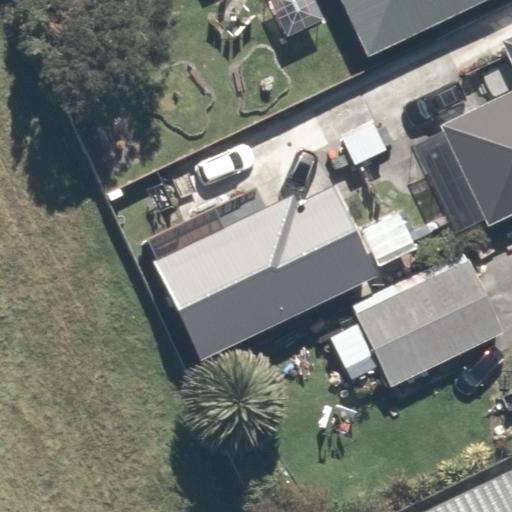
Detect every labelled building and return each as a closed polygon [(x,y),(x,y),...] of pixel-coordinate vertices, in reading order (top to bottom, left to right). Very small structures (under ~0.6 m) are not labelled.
[(341,0),(369,59),(494,0),(341,0)] [(511,38),(504,42),(510,56),(502,58),(511,80),(511,155),(511,156),(511,158),(511,38)] [(455,43),(362,87),(363,90),(324,109),(339,142),(345,139),(358,166),(485,106),(455,43)] [(331,198),(313,156),(269,175),(288,217),(331,198)] [(418,251),(401,213),(363,230),(380,268),(418,251)] [(345,261),(323,215),(289,231),(312,277),(345,261)] [(393,389),(506,334),(468,252),(351,307),(393,389)] [(511,511),(511,471),(426,511),(511,511)]
